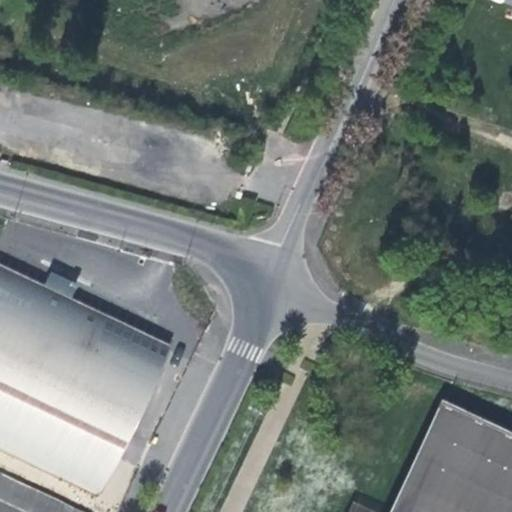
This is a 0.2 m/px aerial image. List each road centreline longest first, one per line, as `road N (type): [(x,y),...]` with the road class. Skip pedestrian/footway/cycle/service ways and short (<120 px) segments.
road 1 (residential): [(270,264),(391,0)]
road 2 (residential): [(0,184),(270,264)]
road 3 (residential): [(167,511),(244,345),(270,264)]
road 4 (residential): [(270,264),(418,347),(511,372)]
road 5 (unknown): [(0,116),(231,176)]
